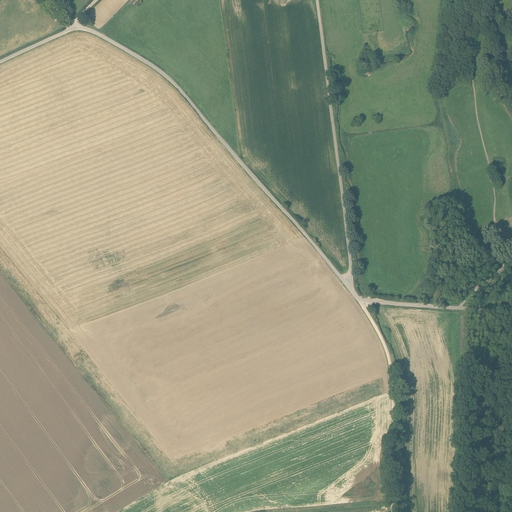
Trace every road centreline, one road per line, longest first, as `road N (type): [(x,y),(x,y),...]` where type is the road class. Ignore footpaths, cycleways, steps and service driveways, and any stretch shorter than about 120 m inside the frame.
road 1 (track): [(71,33),(94,36),(168,81),(351,290)]
road 2 (track): [(358,300),(390,365),(391,511)]
